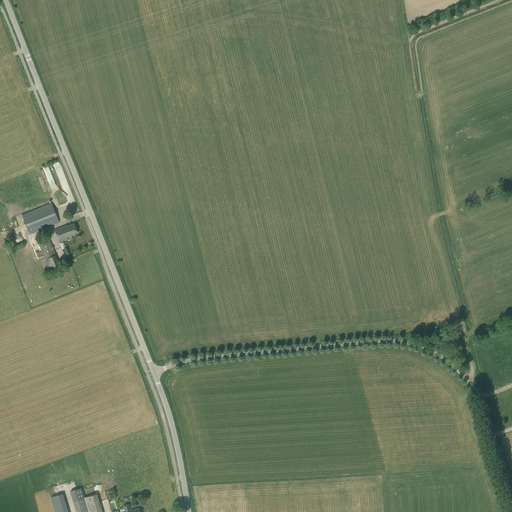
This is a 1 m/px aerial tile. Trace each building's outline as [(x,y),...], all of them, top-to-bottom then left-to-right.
[(59,223),(51,203),(21,215),(29,234),(59,223)] [(78,233),(74,223),(68,225),(55,230),(59,241),(71,236),(78,233)] [(56,255),(50,240),(38,244),(49,271),(61,267),(56,255)] [(76,511),(102,511),(97,494),(84,498),(81,488),(70,492),(76,511)] [(68,511),(64,493),(52,496),(55,511),(68,511)]
